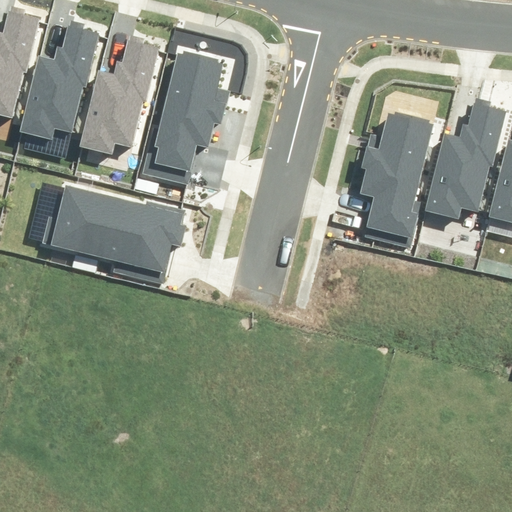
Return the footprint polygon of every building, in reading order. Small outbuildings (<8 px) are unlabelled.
[(27,72),(40,18),(24,15),(25,9),(11,6),(10,11),(9,10),(3,32),(0,31),(0,114),(13,117),(24,71),(27,72)] [(87,87),(99,33),(83,30),(85,24),(70,21),(69,25),(68,25),(63,47),(57,46),(54,58),(38,55),(20,132),(53,139),(55,128),(72,132),(83,86),(87,87)] [(146,101),(159,48),(143,44),(144,39),(130,36),(129,40),(127,40),(122,62),(116,60),(113,73),(98,69),(80,147),(112,154),(115,143),(132,147),(142,100),(146,101)] [(143,173),(188,183),(197,145),(209,148),(215,123),(222,125),(230,92),(217,89),(223,64),(218,63),(219,59),(184,51),(183,54),(178,53),(159,129),(154,128),(143,173)] [(426,210),(459,218),(461,208),(479,212),(490,166),(493,167),(506,111),(490,107),(491,102),(475,98),(468,125),(463,124),(460,137),(445,134),(426,210)] [(365,235),(410,246),(421,203),(414,202),(434,124),(428,122),(429,121),(395,112),(394,115),(388,113),(382,135),(369,132),(360,168),(366,170),(360,193),(375,197),(365,235)] [(490,216),(511,221),(511,140),(508,140),(490,216)] [(114,271),(163,283),(172,245),(182,248),(187,225),(182,224),(185,210),(148,201),(147,205),(66,186),(58,219),(49,217),(43,243),(117,260),(114,271)]
